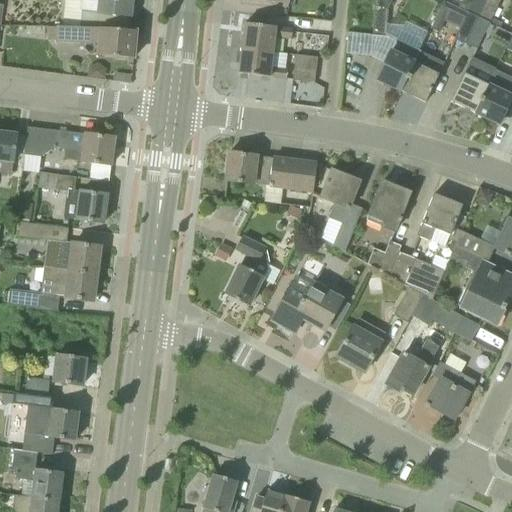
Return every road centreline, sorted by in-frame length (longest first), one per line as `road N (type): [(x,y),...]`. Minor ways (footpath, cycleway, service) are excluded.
road 1 (residential): [(172,109),(329,130),(511,179)]
road 2 (residential): [(458,467),(220,346),(144,329)]
road 3 (tertiary): [(144,329),(172,109)]
road 4 (tertiary): [(121,511),(144,329)]
road 5 (residential): [(172,109),(0,87)]
